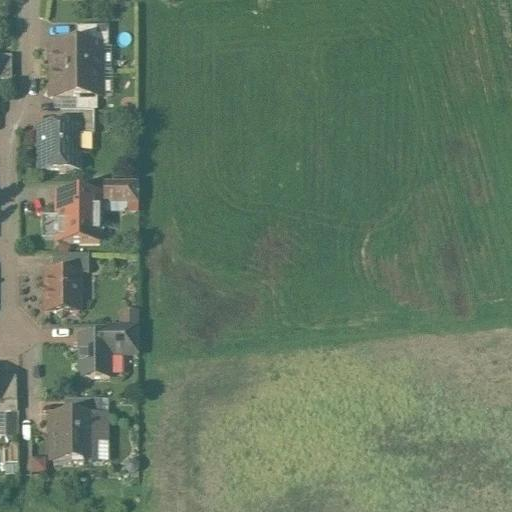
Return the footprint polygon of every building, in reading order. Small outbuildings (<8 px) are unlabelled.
[(107,29),(75,30),(75,49),(95,48),(95,50),(107,50),(107,29)] [(75,49),(52,49),(52,50),(50,52),(50,61),(52,63),(52,75),(100,74),(100,65),(96,61),(95,50),(95,48),(75,49)] [(100,74),(52,75),(53,86),(50,89),(50,97),(53,99),(53,100),(75,100),(96,100),(96,88),(100,83),(100,74)] [(96,100),(75,100),(75,113),(93,113),(96,113),(96,100)] [(75,113),(59,113),(59,130),(78,130),(78,137),(93,137),(93,113),(75,113)] [(59,130),(39,130),(39,142),(36,145),(36,150),(39,153),(39,174),(78,173),(78,154),(75,154),(75,137),(78,137),(78,130),(59,130)] [(137,185),(104,185),(104,204),(137,204),(137,185)] [(98,197),(57,197),(57,245),(98,245),(98,197)] [(87,257),(52,257),(51,275),(78,275),(78,276),(87,276),(87,257)] [(51,275),(45,275),(45,315),(57,315),(61,320),(66,315),(78,315),(78,276),(78,275),(51,275)] [(137,328),(105,328),(107,341),(115,341),(115,358),(137,358),(137,328)] [(107,341),(81,341),(81,356),(79,356),(79,382),(108,381),(108,358),(115,358),(115,341),(107,341)] [(14,379),(0,379),(0,415),(16,415),(14,379)] [(98,403),(63,403),(63,420),(90,420),(90,421),(98,421),(98,403)] [(63,420),(53,420),(53,436),(51,438),(51,464),(71,464),(75,468),(82,468),(87,464),(90,464),(90,421),(90,420),(63,420)] [(48,461),(31,463),(32,477),(49,475),(48,461)]
